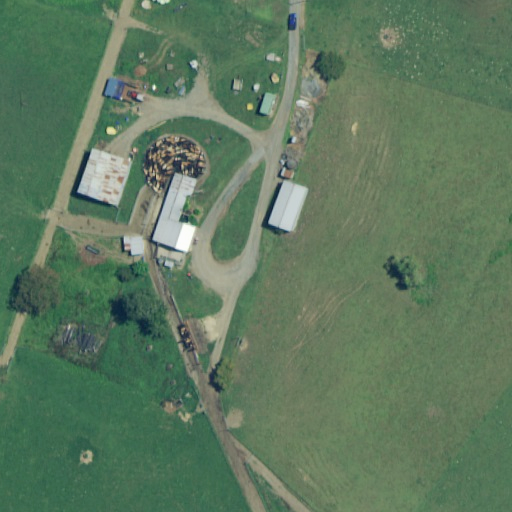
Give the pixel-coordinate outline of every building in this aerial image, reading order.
[(118,98),(122,85),(113,82),(109,95),(118,98)] [(141,92),(122,85),(118,98),(137,104),(141,92)] [(132,162),(96,150),(81,193),(117,205),(132,162)] [(196,180),(175,174),(153,241),(188,252),(196,228),(179,222),(187,196),(191,197),(196,180)] [(309,189),(287,182),(273,224),(295,232),(309,189)] [(144,254),(143,238),(124,239),(125,251),(132,250),(132,255),(144,254)]
